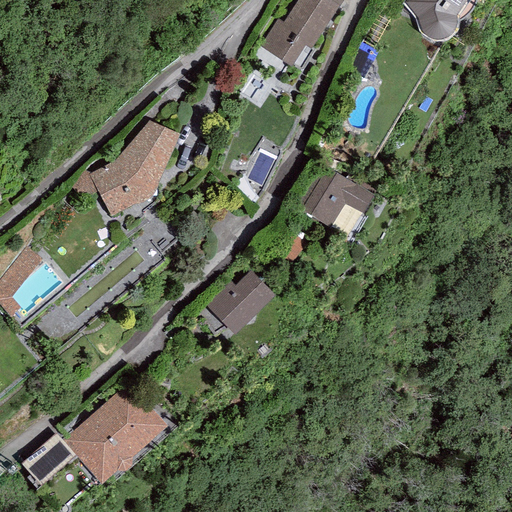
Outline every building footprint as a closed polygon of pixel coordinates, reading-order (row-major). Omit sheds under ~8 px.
[(340,5),(331,0),(298,0),(284,23),(277,19),(258,48),(291,68),(305,47),(311,51),(340,5)] [(408,0),(405,3),(419,19),(420,27),(423,35),(429,39),(438,42),(448,39),(455,32),(457,24),(456,16),(467,0),(408,0)] [(245,102),(245,81),(222,81),(221,102),(245,102)] [(180,136),(149,122),(116,158),(89,174),(85,168),(78,175),(70,187),(78,200),(98,192),(111,217),(132,206),(144,203),(150,199),(157,192),(158,188),(180,136)] [(374,194),(325,167),(297,217),(326,234),(344,203),(363,214),(374,194)] [(294,263),(307,244),(294,235),(302,223),(290,216),(269,246),(294,263)] [(42,259),(26,246),(0,279),(0,307),(9,319),(20,309),(11,298),(42,259)] [(230,281),(204,306),(234,336),(275,297),(250,272),(235,286),(230,281)] [(169,427),(129,382),(61,440),(76,457),(102,486),(118,472),(126,473),(133,468),(132,458),(169,427)] [(61,440),(56,434),(21,466),(42,489),(76,457),(61,440)]
